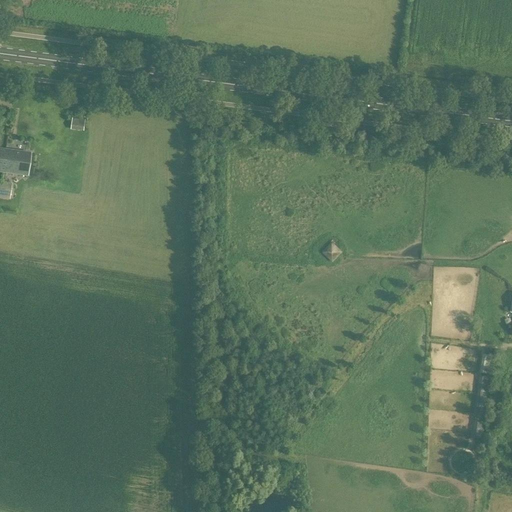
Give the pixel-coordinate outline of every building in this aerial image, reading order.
[(84,130),(85,119),(73,118),(72,129),(84,130)] [(0,172),(27,176),(30,153),(0,149),(0,172)] [(0,198),(9,200),(12,183),(0,181),(0,198)] [(333,263),(345,251),(334,240),(322,252),(333,263)] [(490,374),(494,355),(484,353),(481,372),(490,374)] [(486,421),(491,376),(481,375),(476,420),(486,421)]
